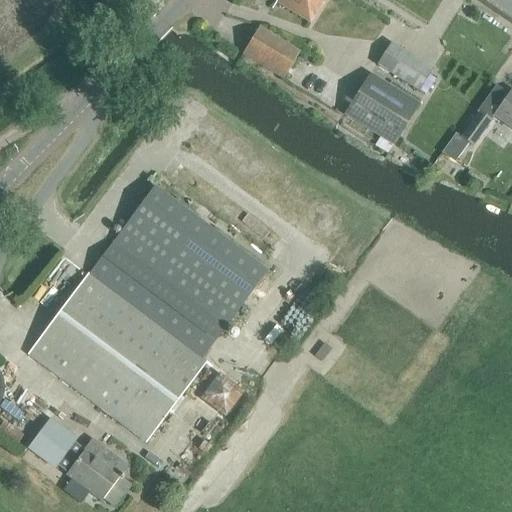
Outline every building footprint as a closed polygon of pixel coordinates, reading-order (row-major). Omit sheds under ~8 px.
[(276,0),(275,2),(310,23),(324,0),(276,0)] [(259,27),(242,53),(242,54),(281,79),(298,51),(259,27)] [(431,69),(389,43),(376,65),(418,90),(431,69)] [(370,75),(345,115),(392,145),(417,105),(370,75)] [(511,90),(493,116),(511,129),(511,90)] [(474,147),(491,121),(477,111),(459,137),(474,147)] [(202,359),(266,271),(154,187),(89,274),(202,359)] [(202,359),(89,274),(28,355),(145,442),(206,362),(202,359)] [(37,441),(61,459),(75,440),(51,422),(37,441)] [(85,449),(65,476),(66,476),(67,476),(100,501),(100,502),(101,502),(118,478),(121,480),(123,477),(121,475),(127,467),(102,448),(95,457),(85,449)]
